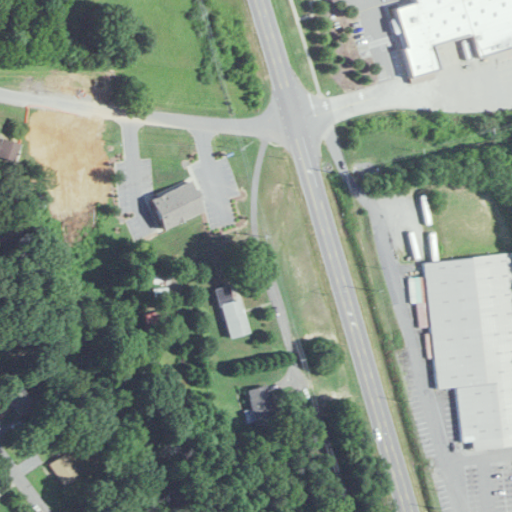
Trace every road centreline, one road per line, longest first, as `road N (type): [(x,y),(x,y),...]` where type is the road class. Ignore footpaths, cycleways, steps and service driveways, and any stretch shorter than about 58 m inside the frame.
road 1 (trunk): [(408,511),(258,0)]
road 2 (residential): [(295,125),(165,117),(0,89)]
